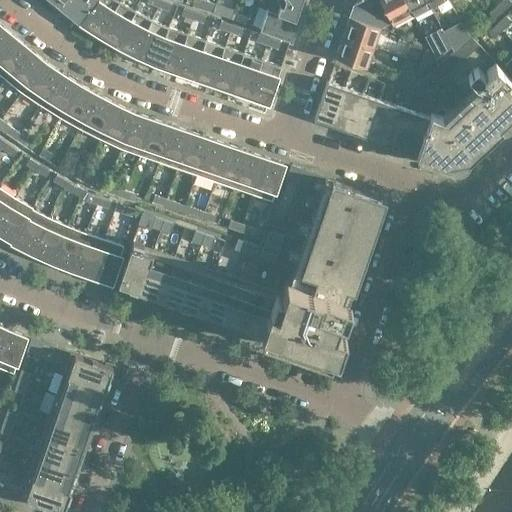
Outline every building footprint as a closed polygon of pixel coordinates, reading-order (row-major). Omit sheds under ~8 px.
[(67,0),(62,7),(78,21),(95,0),(67,0)] [(95,0),(78,21),(97,32),(113,7),(117,0),(116,0),(95,0)] [(117,0),(97,32),(116,43),(135,10),(117,0)] [(168,12),(171,4),(161,0),(159,0),(157,8),(168,12)] [(201,0),(200,7),(214,11),(217,2),(209,0),(201,0)] [(269,0),(269,1),(266,7),(276,10),(297,17),(302,0),(269,0)] [(358,0),(353,3),(349,15),(379,25),(380,24),(390,19),(381,0),(358,0)] [(381,0),(390,19),(391,22),(411,11),(410,9),(404,0),(381,0)] [(425,0),(404,0),(410,9),(411,11),(412,13),(428,5),(425,0)] [(502,10),(510,2),(508,0),(501,0),(497,5),(502,10)] [(217,2),(214,11),(233,18),(236,9),(217,2)] [(488,13),(493,18),(502,10),(497,5),(488,13)] [(266,7),(266,8),(260,27),(261,29),(284,37),(285,35),(290,37),(297,17),(276,10),(266,7)] [(192,20),(195,12),(183,8),(180,16),(192,20)] [(135,10),(116,43),(135,54),(149,27),(152,19),(135,10)] [(235,11),(233,18),(248,23),(250,15),(235,11)] [(203,24),(206,16),(195,12),(192,20),(203,24)] [(349,15),(342,34),(372,45),(379,25),(349,15)] [(509,21),(503,15),(495,23),(501,29),(509,21)] [(149,27),(135,54),(155,63),(168,27),(152,19),(149,27)] [(217,29),(229,33),(231,25),(220,21),(217,29)] [(486,31),(492,37),(501,29),(495,23),(486,31)] [(0,24),(0,53),(14,36),(0,24)] [(229,33),(240,37),(243,28),(231,25),(229,33)] [(168,27),(155,63),(159,64),(174,69),(186,33),(168,27)] [(464,27),(452,35),(455,40),(468,32),(464,27)] [(270,36),(258,32),(255,41),(267,45),(270,36)] [(186,33),(174,69),(193,75),(205,40),(186,33)] [(342,34),(335,54),(365,65),(367,60),(372,45),(342,34)] [(469,35),(417,83),(430,89),(478,44),(469,35)] [(14,36),(0,53),(0,73),(5,78),(30,49),(14,36)] [(267,45),(278,49),(281,40),(270,36),(267,45)] [(205,40),(193,75),(211,82),(223,46),(205,40)] [(442,47),(439,41),(432,45),(435,51),(442,47)] [(421,46),(410,43),(404,58),(415,62),(421,46)] [(223,46),(211,82),(230,88),(242,53),(223,46)] [(431,48),(425,51),(418,66),(422,70),(436,57),(431,48)] [(5,78),(20,91),(44,61),(30,49),(5,78)] [(242,53),(230,88),(249,95),(261,59),(242,53)] [(398,78),(409,82),(416,62),(415,62),(405,58),(398,78)] [(262,59),(249,95),(268,101),(280,66),(262,59)] [(44,61),(20,91),(41,104),(62,72),(44,61)] [(429,116),(416,154),(444,164),(444,162),(466,157),(468,159),(501,127),(498,124),(511,111),(511,80),(495,62),(483,73),(476,66),(471,69),(469,71),(467,76),(475,85),(441,116),(430,112),(429,116)] [(78,83),(62,72),(41,104),(59,116),(78,83)] [(344,86),(326,80),(313,118),(330,124),(344,86)] [(78,83),(59,116),(78,127),(96,93),(78,83)] [(361,92),(344,86),(330,124),(347,130),(361,92)] [(378,98),(361,92),(347,130),(364,136),(378,98)] [(96,93),(82,119),(78,127),(97,137),(115,103),(96,93)] [(395,104),(378,98),(364,136),(381,142),(395,104)] [(115,103),(97,137),(119,146),(122,139),(134,111),(115,103)] [(412,110),(395,104),(381,142),(399,148),(412,110)] [(429,116),(412,110),(399,148),(416,154),(429,116)] [(134,111),(119,146),(140,154),(153,118),(134,111)] [(153,118),(140,154),(159,161),(172,124),(159,120),(153,118)] [(19,134),(0,120),(0,131),(13,141),(19,134)] [(172,124),(159,161),(177,167),(190,130),(172,124)] [(190,130),(177,167),(196,174),(209,136),(190,130)] [(28,141),(19,134),(13,141),(23,148),(28,141)] [(209,136),(196,174),(215,180),(228,143),(209,136)] [(0,149),(11,157),(16,151),(5,143),(0,149)] [(228,143),(215,180),(234,187),(247,150),(228,143)] [(59,160),(41,149),(37,156),(54,167),(59,160)] [(247,150),(234,187),(252,193),(265,156),(247,150)] [(265,156),(252,193),(271,199),(275,191),(283,168),(282,168),(284,163),(265,156)] [(36,163),(29,158),(25,165),(32,170),(36,163)] [(49,170),(36,163),(32,170),(44,177),(49,170)] [(120,275),(118,283),(138,291),(158,298),(179,305),(199,312),(219,319),(240,326),(260,333),(262,333),(323,354),(324,354),(325,355),(326,355),(329,354),(331,351),(331,350),(339,327),(343,317),(376,221),(384,197),(324,177),(304,170),(284,163),(282,168),(272,200),(256,245),(247,242),(237,238),(145,207),(143,212),(139,223),(133,240),(120,275)] [(78,182),(82,175),(72,170),(68,176),(78,182)] [(116,183),(125,186),(129,175),(121,172),(116,183)] [(56,175),(51,183),(60,188),(65,181),(56,175)] [(88,187),(92,181),(82,175),(78,182),(88,187)] [(65,181),(60,188),(78,199),(83,192),(65,181)] [(98,192),(120,200),(123,191),(101,184),(98,192)] [(0,186),(0,220),(16,197),(0,186)] [(120,200),(132,203),(134,195),(123,191),(120,200)] [(85,202),(96,206),(98,198),(87,194),(85,202)] [(164,200),(154,196),(151,205),(161,208),(164,200)] [(16,197),(0,220),(0,233),(11,240),(31,206),(16,197)] [(98,198),(96,206),(108,210),(111,203),(98,198)] [(184,206),(164,200),(161,208),(181,215),(184,206)] [(31,206),(11,240),(11,241),(31,251),(49,216),(32,208),(32,207),(31,206)] [(134,210),(122,206),(120,215),(131,218),(134,210)] [(204,213),(184,206),(181,215),(201,221),(204,213)] [(215,216),(204,213),(201,221),(212,225),(215,216)] [(49,216),(31,251),(51,260),(67,225),(49,216)] [(229,219),(226,227),(240,232),(243,224),(229,219)] [(240,232),(258,238),(261,230),(243,224),(240,232)] [(67,225),(51,260),(70,268),(83,231),(67,225)] [(83,231),(70,268),(91,275),(104,238),(83,231)] [(104,238),(91,275),(111,282),(112,281),(121,255),(120,254),(119,253),(122,244),(104,238)] [(27,336),(6,328),(0,341),(0,366),(13,372),(14,372),(27,336)] [(32,339),(28,350),(37,353),(41,342),(32,339)] [(112,366),(70,352),(63,371),(106,386),(112,366)] [(21,370),(17,380),(27,383),(30,373),(21,370)] [(106,386),(63,371),(56,393),(98,408),(106,386)] [(17,380),(13,390),(23,394),(27,383),(17,380)] [(98,408),(56,393),(49,413),(92,427),(98,408)] [(7,410),(3,421),(13,424),(16,414),(7,410)] [(92,427),(49,413),(41,434),(84,449),(92,427)] [(3,421),(0,429),(0,431),(9,435),(13,424),(3,421)] [(84,449),(41,434),(35,454),(77,469),(84,449)] [(70,489),(77,469),(35,454),(27,475),(70,489)] [(70,489),(27,475),(20,496),(63,511),(70,489)]
